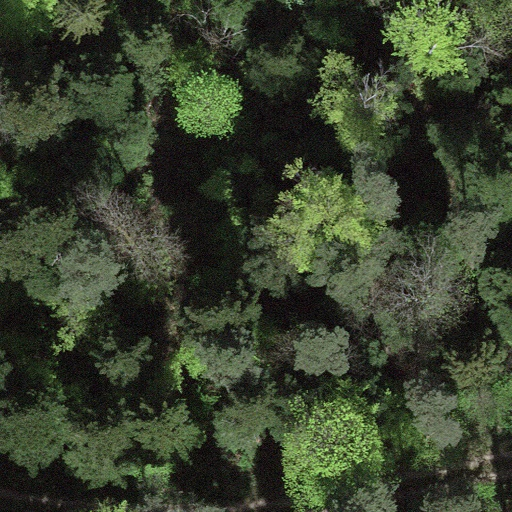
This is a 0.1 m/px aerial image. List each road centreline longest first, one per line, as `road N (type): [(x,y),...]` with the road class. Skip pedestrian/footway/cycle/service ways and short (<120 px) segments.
road 1 (track): [(271,511),(511,453)]
road 2 (track): [(0,488),(130,511)]
